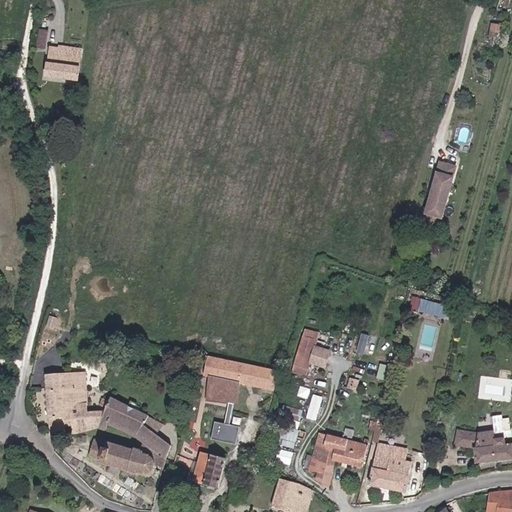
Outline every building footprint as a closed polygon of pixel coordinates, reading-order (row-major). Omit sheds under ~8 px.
[(46,48),(50,30),(41,28),(38,46),(46,48)] [(46,51),(73,56),(76,39),(57,35),(56,44),(48,42),(46,51)] [(44,68),(71,73),(73,56),(46,51),(44,68)] [(443,215),(456,165),(440,161),(427,211),(443,215)] [(440,226),(443,215),(427,211),(424,221),(440,226)] [(455,305),(448,304),(446,311),(453,313),(455,305)] [(49,320),(58,325),(61,318),(52,313),(49,320)] [(306,333),(293,376),(307,380),(320,337),(306,333)] [(211,377),(209,402),(234,406),(230,426),(217,424),(213,441),(239,447),(242,427),(233,425),(238,406),(242,407),(243,384),(277,391),(282,371),(212,357),(204,375),(211,377)] [(90,374),(48,376),(48,393),(43,393),(44,426),(56,427),(56,434),(83,435),(102,429),(106,412),(92,413),(90,374)] [(314,419),(323,397),(316,394),(307,415),(314,419)] [(113,398),(106,412),(102,429),(109,433),(113,429),(140,440),(160,454),(157,467),(164,468),(172,447),(147,425),(151,417),(113,398)] [(159,434),(167,439),(173,428),(165,424),(159,434)] [(480,433),(462,430),(459,447),(475,450),(476,462),(511,459),(511,444),(506,445),(506,438),(498,438),(497,431),(480,433)] [(370,445),(322,435),(311,471),(319,479),(333,489),(339,463),(366,469),(370,445)] [(156,466),(156,461),(155,457),(150,452),(143,450),(139,451),(135,450),(136,446),(123,442),(121,446),(90,437),(86,454),(96,456),(95,460),(137,473),(139,469),(147,470),(151,469),(155,467),(156,466)] [(412,452),(382,445),(370,487),(409,494),(416,463),(410,462),(412,452)] [(278,459),(293,461),(294,451),(280,449),(278,459)] [(228,460),(204,453),(198,477),(221,487),(228,460)] [(311,511),(317,492),(283,479),(273,505),(293,511),(311,511)] [(511,511),(511,490),(493,493),(490,511),(511,511)]
